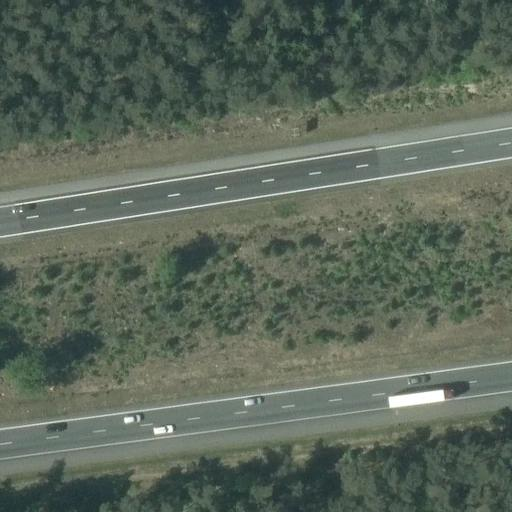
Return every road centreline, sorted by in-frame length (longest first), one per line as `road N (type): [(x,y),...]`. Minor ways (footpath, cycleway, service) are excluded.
road 1 (motorway): [(511,143),(0,223)]
road 2 (motorway): [(0,444),(511,376)]
